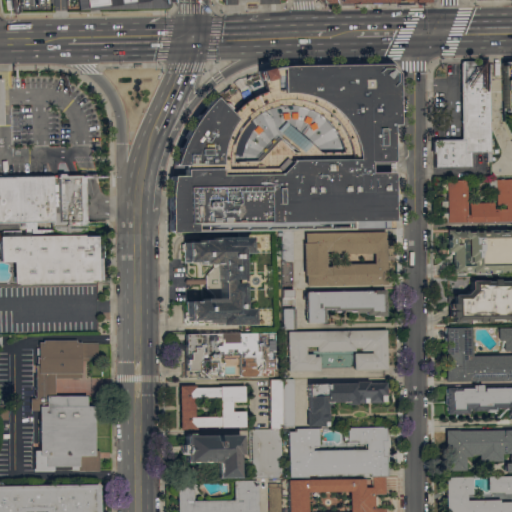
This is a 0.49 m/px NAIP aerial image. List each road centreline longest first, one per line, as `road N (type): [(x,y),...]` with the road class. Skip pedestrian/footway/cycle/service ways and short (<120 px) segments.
road 1 (residential): [(414,511),(414,69),(431,33)]
road 2 (tertiary): [(138,511),(134,230),(152,134)]
road 3 (secondary): [(138,189),(210,84),(319,34)]
road 4 (secondary): [(55,41),(114,99),(134,230)]
road 5 (secondary): [(190,38),(55,41)]
road 6 (secondary): [(319,34),(190,38)]
